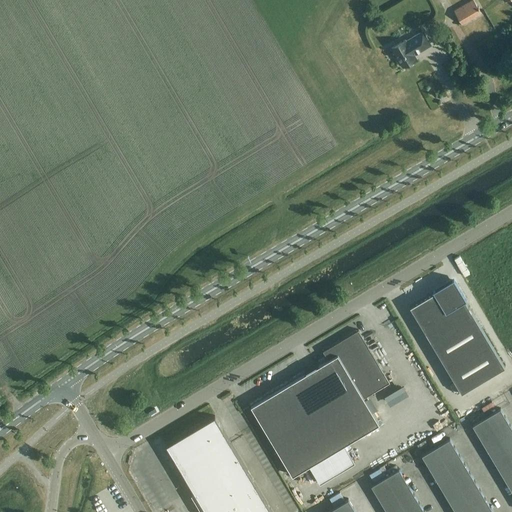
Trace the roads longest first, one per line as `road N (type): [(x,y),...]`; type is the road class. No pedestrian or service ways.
road 1 (tertiary): [(62,385),(511,117)]
road 2 (unclassified): [(105,454),(511,212)]
